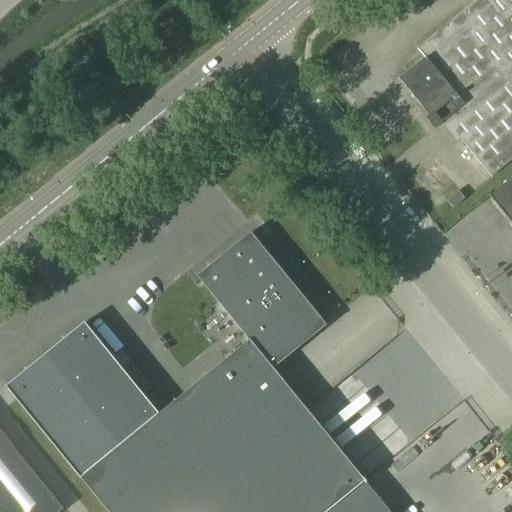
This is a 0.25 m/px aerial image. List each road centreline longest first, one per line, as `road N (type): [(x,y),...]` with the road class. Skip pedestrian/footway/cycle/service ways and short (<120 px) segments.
road 1 (unclassified): [(511,374),(243,47)]
road 2 (tertiary): [(0,245),(243,47)]
road 3 (unknown): [(510,371),(378,490)]
